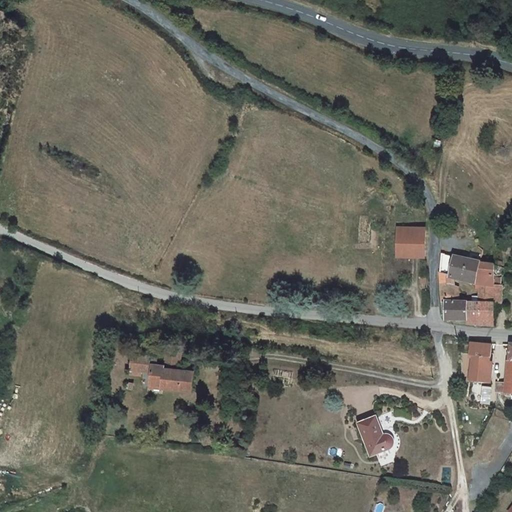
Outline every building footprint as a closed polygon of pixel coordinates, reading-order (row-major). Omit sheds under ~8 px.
[(425,263),(426,235),(399,234),(398,250),(399,263),(410,262),(425,263)] [(482,267),(457,259),(454,275),(451,283),(479,287),(482,267)] [(496,268),(487,268),(485,276),(479,293),(498,294),(496,268)] [(446,279),(438,279),(440,299),(440,303),(457,304),(455,287),(447,287),(446,279)] [(457,304),(445,305),(447,325),(469,327),(468,304),(457,304)] [(497,305),(472,307),(472,331),(497,334),(497,305)] [(164,363),(180,365),(182,352),(166,350),(164,363)] [(511,376),(497,374),(492,373),(490,389),(496,390),(493,413),(510,415),(511,398),(511,376)] [(194,378),(193,386),(209,388),(210,380),(194,378)] [(186,409),(186,412),(218,415),(219,405),(220,396),(208,395),(193,393),(185,392),(186,385),(159,382),(158,396),(178,400),(177,409),(186,409)] [(193,386),(193,393),(208,395),(209,388),(193,386)] [(374,424),(364,427),(374,459),(392,454),(399,449),(399,443),(395,440),(388,438),(383,421),(374,424)]
